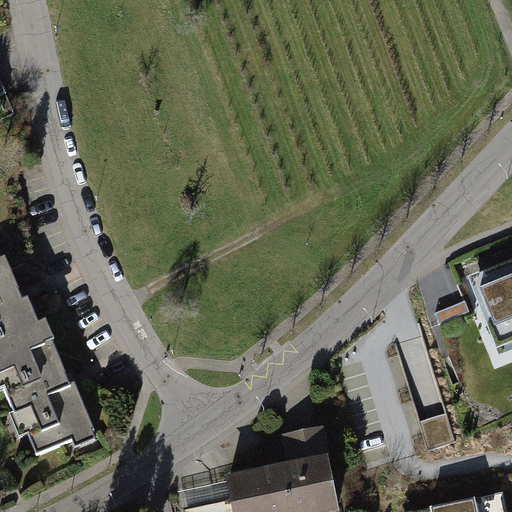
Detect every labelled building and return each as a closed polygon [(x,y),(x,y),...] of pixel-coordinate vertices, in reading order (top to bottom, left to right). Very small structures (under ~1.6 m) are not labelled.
[(511,262),(474,278),(503,349),(511,345),(511,262)] [(5,268),(0,270),(0,390),(29,459),(69,442),(74,453),(95,444),(47,331),(40,334),(28,306),(22,308),(5,268)] [(465,302),(435,314),(439,325),(470,313),(465,302)] [(456,441),(447,407),(430,412),(424,389),(414,391),(430,449),(456,441)] [(230,483),(234,511),(340,511),(328,429),(284,436),(289,473),(230,483)] [(506,511),(503,494),(418,511),(506,511)]
